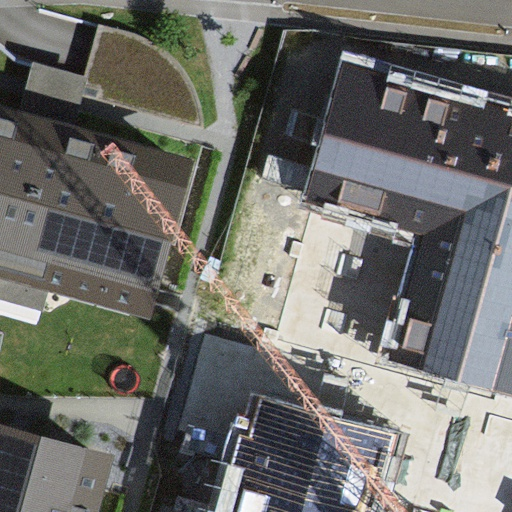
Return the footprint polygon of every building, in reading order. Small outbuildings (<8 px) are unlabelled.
[(102,90),(100,98),(202,124),(199,102),(189,81),(180,66),(167,55),(147,43),(128,34),(100,28),(84,76),(82,85),(102,90)] [(84,76),(33,62),(20,110),(76,125),(85,94),(100,98),(102,90),(82,85),(84,76)] [(511,111),(346,66),(310,198),(429,230),(395,359),(511,390),(511,111)] [(20,110),(0,105),(0,297),(43,309),(48,290),(154,318),(196,158),(76,125),(20,110)] [(371,511),(392,438),(265,404),(254,444),(244,441),(225,511),(371,511)] [(0,425),(0,511),(100,511),(116,457),(0,425)]
